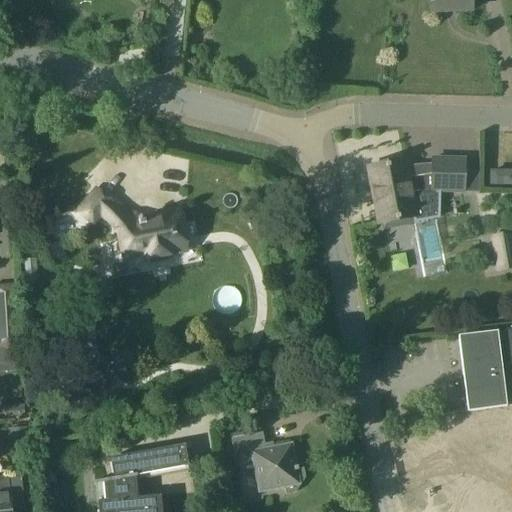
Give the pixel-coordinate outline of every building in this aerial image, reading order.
[(428,0),(429,13),(470,12),(469,0),(428,0)] [(402,161),(367,168),(377,223),(413,217),(413,216),(414,223),(438,219),(439,192),(461,193),(462,160),(430,159),(430,165),(403,167),(402,161)] [(489,185),(511,184),(511,172),(489,173),(489,185)] [(142,221),(141,213),(129,215),(98,189),(79,212),(92,223),(100,214),(113,225),(119,234),(123,257),(142,253),(143,260),(187,252),(179,209),(159,213),(159,218),(142,221)] [(497,271),(511,270),(511,232),(495,233),(497,271)] [(0,349),(21,348),(16,285),(0,286),(0,349)] [(511,329),(458,337),(462,368),(464,368),(469,412),(511,406),(511,329)] [(506,423),(413,434),(424,489),(467,480),(463,458),(511,448),(506,423)] [(231,439),(235,456),(250,452),(258,494),(284,489),(286,495),(295,493),(305,478),(303,468),(297,470),(292,444),(266,449),(262,433),(231,439)] [(110,480),(96,483),(98,511),(161,511),(160,496),(137,498),(135,477),(187,467),(185,445),(110,460),(114,479),(110,480)] [(21,477),(0,479),(0,511),(11,511),(11,504),(23,503),(21,477)]
